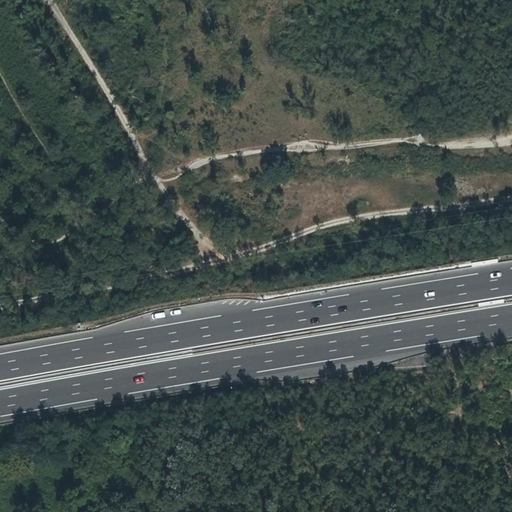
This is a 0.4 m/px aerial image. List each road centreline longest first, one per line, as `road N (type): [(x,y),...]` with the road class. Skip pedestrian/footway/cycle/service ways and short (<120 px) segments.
road 1 (motorway): [(0,404),(511,318)]
road 2 (motorway): [(511,282),(0,368)]
road 3 (track): [(511,206),(363,226),(226,263)]
road 4 (track): [(226,263),(0,309)]
road 5 (track): [(162,174),(28,0)]
